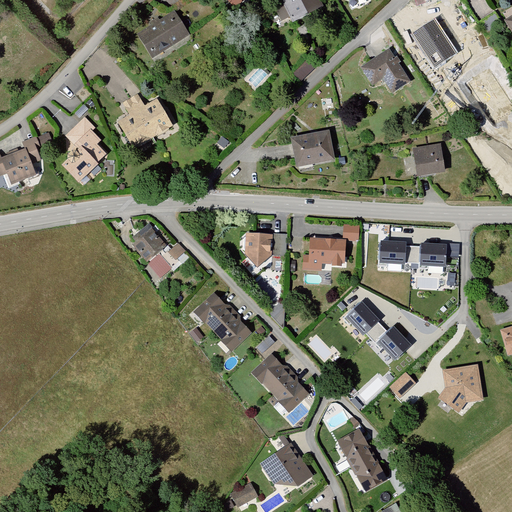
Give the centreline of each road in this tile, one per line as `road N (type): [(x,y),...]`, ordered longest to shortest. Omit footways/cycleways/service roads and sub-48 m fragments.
road 1 (residential): [(151,203),(328,387),(308,435),(343,511)]
road 2 (tertiary): [(511,215),(186,200)]
road 3 (residential): [(399,0),(186,200)]
road 4 (residential): [(0,129),(56,86),(132,0)]
road 5 (tertiary): [(151,203),(0,225)]
